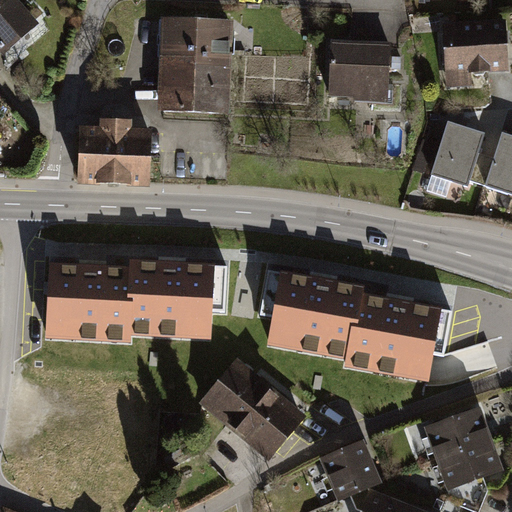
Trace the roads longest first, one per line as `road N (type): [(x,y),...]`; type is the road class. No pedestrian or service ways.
road 1 (secondary): [(511,266),(323,220),(58,207)]
road 2 (residential): [(202,511),(320,445),(511,377)]
road 3 (unclassified): [(58,207),(70,95),(99,0)]
road 4 (residential): [(15,205),(0,402)]
